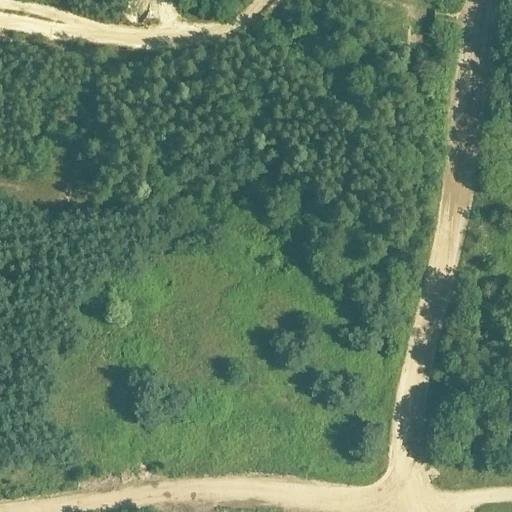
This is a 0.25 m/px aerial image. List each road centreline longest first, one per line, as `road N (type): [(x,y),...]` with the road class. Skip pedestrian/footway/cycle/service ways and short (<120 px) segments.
road 1 (track): [(390,511),(469,114),(480,0)]
road 2 (track): [(0,507),(337,485),(392,500)]
road 3 (track): [(511,506),(392,500)]
